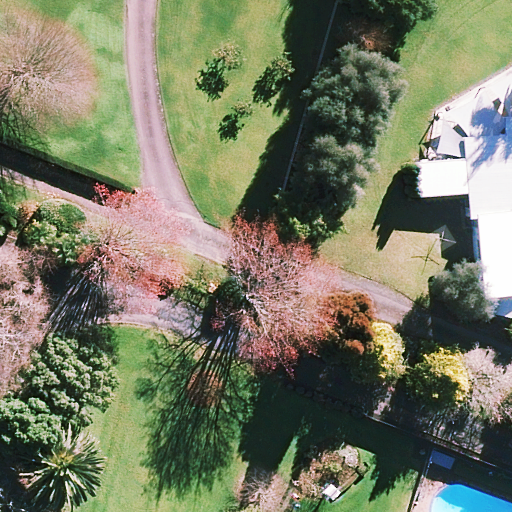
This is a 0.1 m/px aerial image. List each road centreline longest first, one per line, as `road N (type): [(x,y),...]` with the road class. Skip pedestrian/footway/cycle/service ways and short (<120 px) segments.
road 1 (residential): [(0,161),(511,359)]
road 2 (unknown): [(511,447),(220,333),(142,312),(82,313),(30,334),(0,358)]
